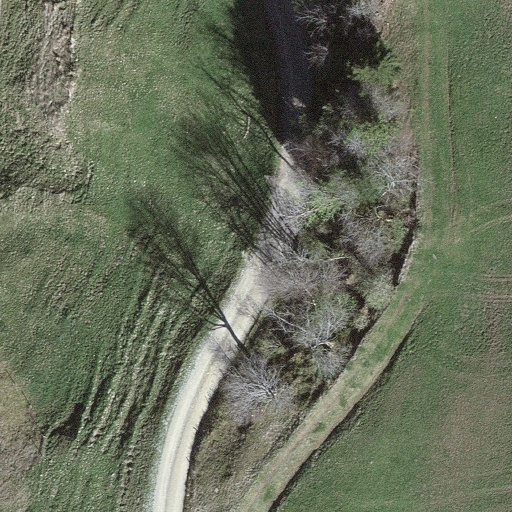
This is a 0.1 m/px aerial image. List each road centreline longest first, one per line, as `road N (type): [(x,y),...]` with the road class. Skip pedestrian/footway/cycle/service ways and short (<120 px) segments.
road 1 (track): [(166,511),(200,390),(289,197),(297,92),(275,0)]
road 2 (track): [(257,511),(394,322),(419,272)]
